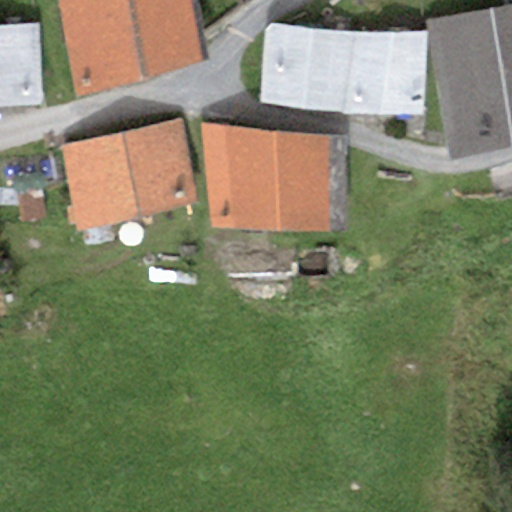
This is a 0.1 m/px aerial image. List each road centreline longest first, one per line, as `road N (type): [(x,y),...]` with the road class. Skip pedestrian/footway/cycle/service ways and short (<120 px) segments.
road 1 (track): [(187,93),(333,124),(446,164),(511,154)]
road 2 (unclassified): [(0,141),(187,93)]
road 3 (track): [(187,93),(252,17),(284,0)]
